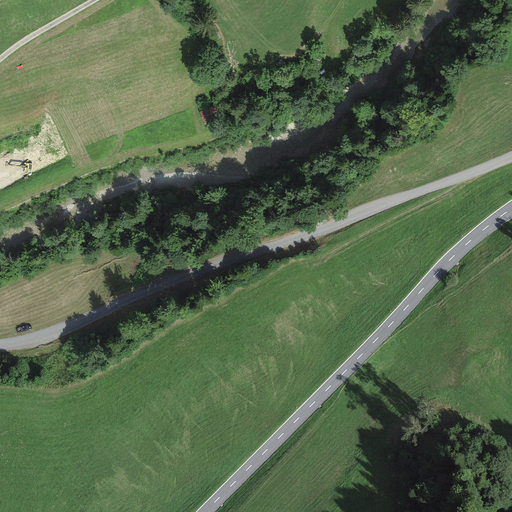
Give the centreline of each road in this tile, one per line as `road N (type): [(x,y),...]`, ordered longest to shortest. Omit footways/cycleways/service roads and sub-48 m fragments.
road 1 (tertiary): [(511,156),(0,345)]
road 2 (tertiary): [(206,511),(452,257),(511,208)]
